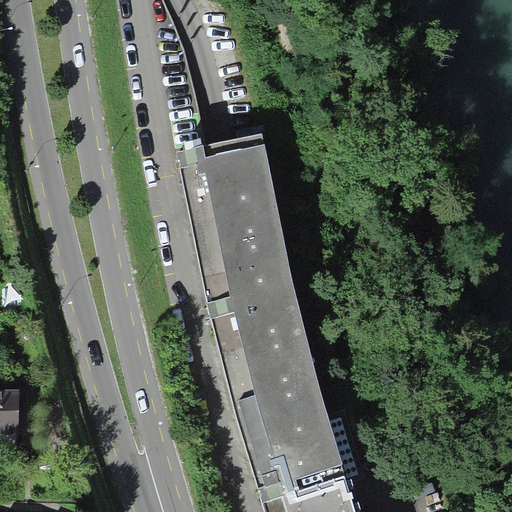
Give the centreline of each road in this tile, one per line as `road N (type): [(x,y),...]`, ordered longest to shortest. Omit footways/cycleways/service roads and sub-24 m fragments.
road 1 (primary): [(18,0),(79,290),(127,452),(156,511)]
road 2 (primary): [(165,511),(103,231),(66,0)]
